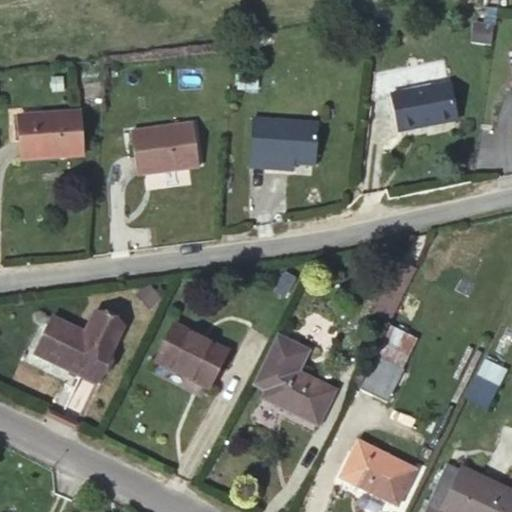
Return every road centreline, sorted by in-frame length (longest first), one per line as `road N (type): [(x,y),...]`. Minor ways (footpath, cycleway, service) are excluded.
road 1 (residential): [(511,195),(281,240),(0,279)]
road 2 (tertiary): [(0,421),(186,511)]
